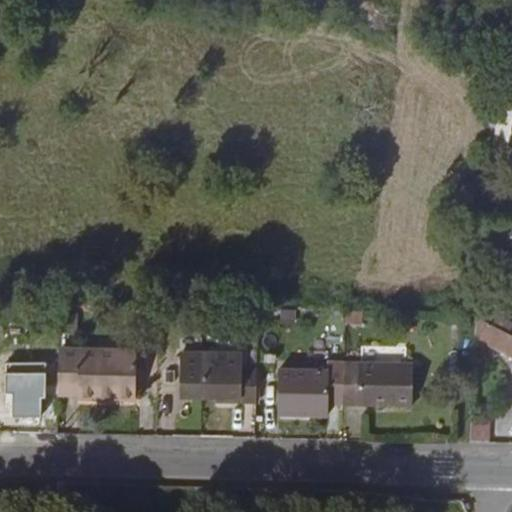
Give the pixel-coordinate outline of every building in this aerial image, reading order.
[(10,312),(9,300),(0,300),(0,317),(10,317),(10,312)] [(60,348),(62,302),(9,300),(10,312),(38,313),(38,325),(52,326),(51,348),(60,348)] [(491,320),(510,330),(511,325),(511,318),(488,306),(483,316),(491,320)] [(483,316),(479,314),(477,335),(482,337),(491,320),(483,316)] [(118,350),(60,348),(59,391),(79,392),(79,395),(116,396),(118,350)] [(259,401),(259,365),(243,364),(244,351),(183,350),(182,394),(218,394),(224,394),(224,400),(259,401)] [(12,380),(11,359),(3,359),(3,380),(12,380)] [(13,417),(58,417),(59,391),(43,391),(44,359),(11,359),(12,380),(13,417)] [(345,390),(345,361),(332,360),(332,371),(282,370),(280,412),(329,414),(330,403),(330,389),(345,390)] [(415,362),(345,361),(345,390),(344,403),(414,406),(415,362)] [(330,403),(344,403),(345,390),(330,389),(330,403)] [(469,441),(478,441),(496,408),(472,407),(469,441)]
